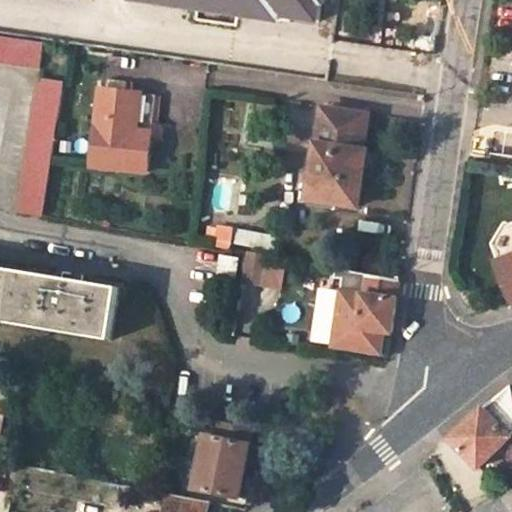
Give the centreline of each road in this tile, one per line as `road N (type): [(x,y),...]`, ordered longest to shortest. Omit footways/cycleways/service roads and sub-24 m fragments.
road 1 (residential): [(0,232),(175,265),(196,345),(217,369),(366,383),(432,407)]
road 2 (residential): [(466,0),(425,290),(432,407)]
road 3 (unclassified): [(294,511),(432,407)]
